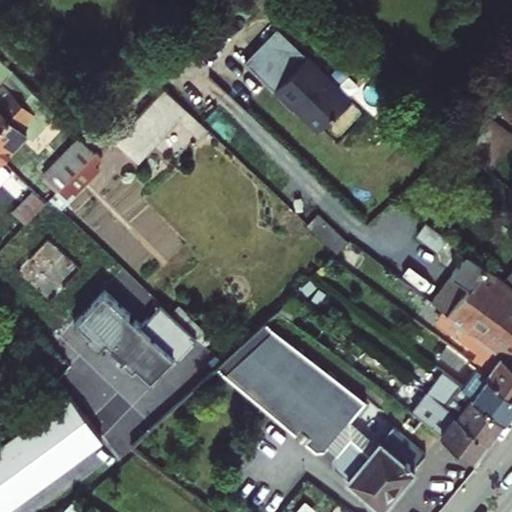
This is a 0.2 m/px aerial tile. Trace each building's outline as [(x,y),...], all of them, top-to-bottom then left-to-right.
[(296,0),(274,0),(318,42),(328,31),(296,0)] [(319,130),(352,96),(279,25),(244,61),(292,107),(293,108),(296,105),(304,113),(304,116),(319,130)] [(0,126),(34,90),(0,57),(0,80),(4,84),(0,87),(0,126)] [(176,114),(181,120),(200,138),(210,128),(167,86),(118,139),(135,157),(176,114)] [(0,126),(0,159),(2,162),(31,132),(34,135),(57,112),(34,90),(0,126)] [(456,139),(478,158),(506,124),(484,105),(456,139)] [(176,114),(135,157),(141,162),(181,120),(176,114)] [(73,178),(98,152),(80,134),(55,161),(73,178)] [(2,162),(0,159),(0,183),(12,171),(2,162)] [(27,225),(47,205),(34,193),(15,213),(27,225)] [(319,212),(309,223),(338,251),(348,241),(319,212)] [(19,271),(52,301),(82,269),(49,238),(19,271)] [(473,284),(449,312),(511,358),(511,282),(507,279),(470,252),(456,271),(473,284)] [(75,323),(101,347),(130,315),(105,291),(75,323)] [(177,357),(197,336),(162,303),(143,324),(137,319),(114,344),(127,356),(124,358),(134,367),(138,363),(153,376),(173,354),(177,357)] [(511,358),(449,312),(442,323),(484,354),(478,363),(490,372),(511,388),(511,358)] [(417,465),(427,454),(394,426),(378,444),(351,420),(367,401),(269,319),(217,367),(298,435),(302,430),(310,436),(305,441),(317,451),(325,451),(334,440),(343,447),(334,457),(335,466),(384,507),(418,466),(417,465)] [(461,368),(469,357),(449,342),(441,353),(461,368)] [(478,363),(462,383),(475,393),(490,372),(478,363)] [(444,370),(429,391),(492,438),(507,417),(475,393),(462,383),(444,370)] [(475,393),(507,417),(511,409),(511,388),(490,372),(475,393)] [(492,438),(429,391),(414,410),(477,457),(492,438)] [(71,395),(0,446),(0,509),(2,511),(3,511),(104,439),(71,395)]
